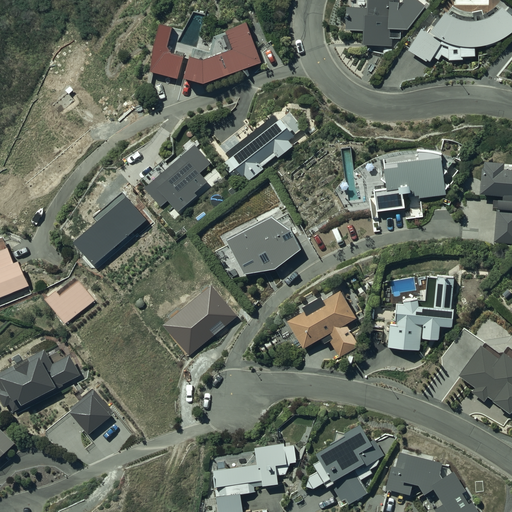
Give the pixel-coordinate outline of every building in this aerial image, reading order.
[(394,0),(367,0),(368,10),(347,10),(346,33),(363,33),(363,48),(392,48),(392,40),(400,40),(400,32),(407,32),(426,9),(415,0),(405,0),(402,5),(394,5),(394,0)] [(445,17),(430,36),(421,31),(408,52),(427,63),(428,62),(430,63),(434,59),(439,62),(442,57),(443,57),(443,58),(444,58),(444,59),(445,59),(446,59),(447,59),(447,60),(448,60),(449,60),(449,62),(462,62),(462,59),(474,59),(474,50),(476,50),(478,50),(481,49),(483,49),(486,48),(488,47),(490,47),(493,46),(495,45),(497,44),(500,43),(502,41),(504,40),(506,39),(508,37),(510,35),(511,33),(511,20),(500,11),(498,12),(497,13),(496,15),(495,16),(493,17),(492,18),(491,19),(489,20),(488,20),(486,21),(484,22),(483,23),(481,23),(480,24),(478,24),(476,24),(475,24),(473,25),(471,25),(469,25),(468,25),(466,25),(464,24),(463,24),(461,24),(459,23),(458,23),(456,22),(454,22),(453,21),(451,20),(450,20),(448,19),(447,18),(445,17)] [(184,59),(189,60),(185,79),(204,84),(261,63),(246,23),(215,38),(210,52),(196,49),(205,16),(194,12),(184,31),(162,25),(154,50),(151,73),(178,80),(184,59)] [(293,139),(275,119),(226,157),(230,162),(229,163),(231,165),(226,169),(231,176),(237,172),(243,179),(245,177),(249,182),(264,170),(262,168),(276,157),(278,159),(292,146),(289,142),(293,139)] [(483,172),(480,171),(478,197),(502,199),(502,203),(497,203),(497,204),(493,203),(493,209),(496,210),(494,243),(511,244),(511,170),(503,169),(503,167),(483,165),(483,172)] [(272,221),(228,244),(229,247),(217,253),(230,279),(243,276),(244,278),(276,271),(304,252),(290,233),(272,221)] [(397,307),(396,325),(397,325),(397,329),(391,328),(390,328),(388,349),(421,352),(421,342),(440,342),(440,329),(450,329),(451,312),(450,312),(452,280),(437,279),(437,282),(427,281),(426,303),(418,303),(404,306),(404,308),(397,307)] [(304,315),(288,325),(303,351),(322,341),(325,345),(330,343),(339,358),(358,347),(346,326),(356,320),(340,294),(323,304),(322,301),(303,312),(304,315)] [(511,417),(511,361),(503,355),(498,363),(479,349),(458,379),(475,389),(471,395),(483,403),(487,398),(492,402),(491,404),(500,411),(509,417),(511,411),(511,415),(511,417)] [(378,463),(379,463),(379,462),(378,460),(383,457),(374,443),(370,445),(360,428),(346,437),(337,434),(332,448),(317,457),(320,462),(314,466),(318,473),(309,478),(306,488),(314,490),(324,485),(327,490),(332,487),(341,502),(346,500),(349,506),(368,494),(360,482),(372,475),(370,472),(370,471),(371,471),(372,471),(372,470),(373,470),(373,469),(374,469),(375,468),(376,467),(377,466),(377,465),(378,465),(378,464),(378,463)] [(0,460),(15,446),(0,431),(0,460)] [(243,511),(241,496),(255,494),(254,488),(263,486),(263,489),(279,486),(277,477),(286,475),(290,463),(287,464),(285,446),(255,450),(257,466),(214,473),(215,479),(213,479),(218,511),(243,511)] [(396,469),(391,468),(386,490),(410,496),(412,487),(418,488),(424,498),(433,492),(443,506),(434,511),(476,511),(471,504),(468,506),(461,495),(465,492),(452,473),(441,481),(438,476),(440,466),(409,458),(410,457),(399,454),(396,469)]
